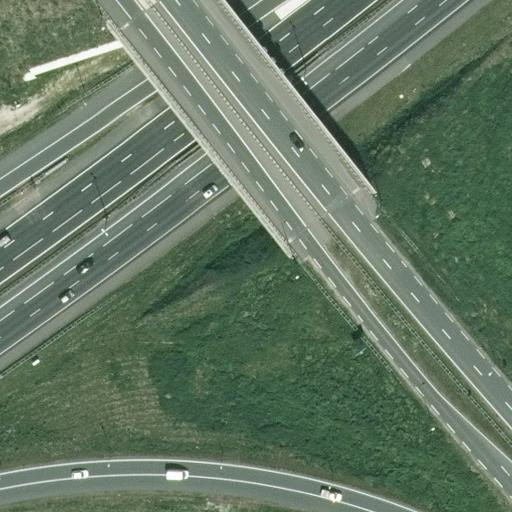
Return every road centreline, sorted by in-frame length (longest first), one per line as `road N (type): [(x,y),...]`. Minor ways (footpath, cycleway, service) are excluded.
road 1 (primary): [(134,13),(390,346),(511,483)]
road 2 (motorway): [(0,334),(441,0)]
road 3 (primary): [(511,408),(176,0)]
road 4 (motorway): [(328,0),(0,248)]
road 5 (motorway): [(0,481),(91,468),(206,467),(315,486),(397,511)]
road 6 (motorway): [(274,0),(0,186)]
